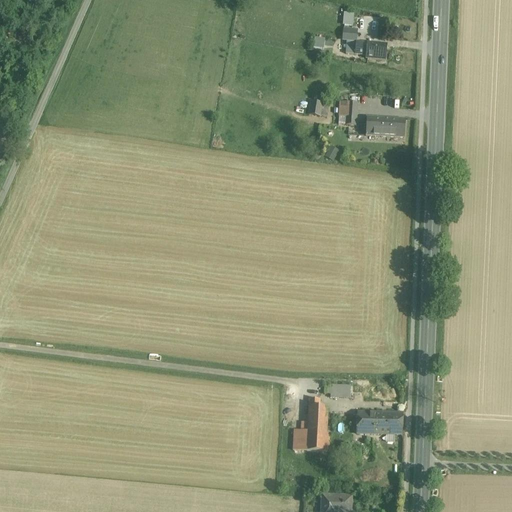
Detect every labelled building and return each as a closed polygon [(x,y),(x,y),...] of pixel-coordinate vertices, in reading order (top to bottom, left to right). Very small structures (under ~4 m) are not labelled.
[(344,13),(344,25),(354,26),(354,13),(344,13)] [(324,50),(326,39),(315,37),(313,48),(324,50)] [(386,46),(347,42),(346,55),(365,56),(365,61),(385,62),(386,46)] [(308,102),(308,116),(322,116),(323,102),(308,102)] [(356,126),(358,103),(347,103),(346,115),(346,125),(356,126)] [(404,124),(375,122),(374,138),(403,140),(404,124)] [(333,145),(326,155),(333,161),(340,151),(333,145)] [(350,386),(330,386),(330,394),(330,399),(350,399),(350,386)] [(320,400),(309,400),(309,407),(319,408),(320,400)] [(319,408),(309,407),(308,432),(294,431),(293,451),(328,453),(329,433),(326,433),(327,408),(319,408)] [(374,413),(358,413),(357,435),(374,435),(374,413)] [(403,414),(374,413),(374,435),(402,436),(403,414)] [(349,511),(350,499),(321,498),(320,511),(349,511)]
